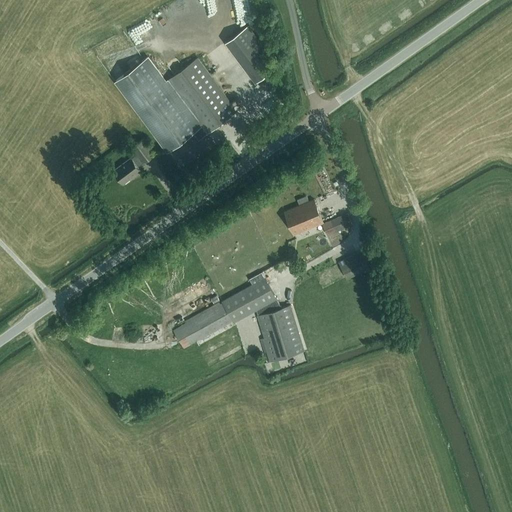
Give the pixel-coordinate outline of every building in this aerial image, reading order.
[(226,41),(256,82),(272,70),(260,54),(266,49),(248,25),(226,41)] [(205,135),(237,111),(198,57),(166,80),(148,56),(114,81),(167,151),(193,132),(198,140),(205,135)] [(230,140),(243,156),(257,144),(245,129),(230,140)] [(114,170),(123,183),(141,170),(138,166),(156,153),(144,137),(131,147),(137,154),(132,158),(131,157),(114,170)] [(316,165),(321,179),(322,179),(328,192),(335,189),(324,161),(316,165)] [(283,210),(293,234),(304,230),(308,242),(352,224),(348,213),(323,222),(313,198),(283,210)] [(346,279),(369,268),(361,251),(338,262),(346,279)] [(304,350),(291,304),(282,307),(262,272),(250,279),(253,284),(222,300),(223,302),(220,304),(219,301),(178,324),(179,326),(174,329),(184,347),(196,340),(199,345),(236,325),(235,321),(255,310),(257,315),(256,315),(264,338),(260,339),(268,362),(304,350)]
